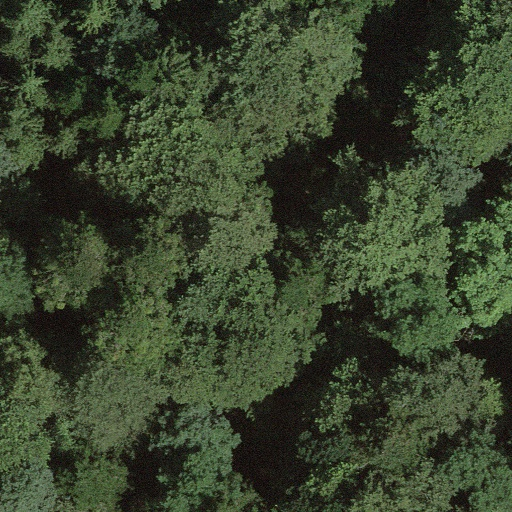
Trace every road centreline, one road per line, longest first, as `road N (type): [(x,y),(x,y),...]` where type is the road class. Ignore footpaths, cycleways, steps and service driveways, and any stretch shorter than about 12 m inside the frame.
road 1 (track): [(489,272),(398,167),(322,0)]
road 2 (track): [(0,227),(56,386),(139,511)]
